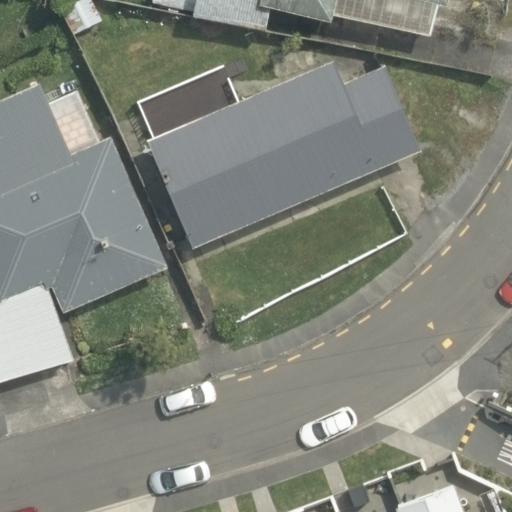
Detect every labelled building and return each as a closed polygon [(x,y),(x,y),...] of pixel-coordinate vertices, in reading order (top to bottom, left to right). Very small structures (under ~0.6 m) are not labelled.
[(200,0),(197,14),(268,29),(273,6),(264,3),(264,0),(200,0)] [(264,0),(264,3),(273,6),(331,20),(333,12),(435,37),(442,5),(449,7),(451,0),(264,0)] [(337,59),(148,138),(194,248),(424,151),(387,64),(346,81),(337,59)] [(51,287),(55,286),(66,311),(170,266),(112,136),(102,140),(79,87),(51,99),(43,79),(0,97),(0,300),(46,281),(49,288),(51,287)] [(0,300),(0,383),(76,359),(51,287),(49,288),(46,281),(0,300)] [(393,505),(395,511),(463,511),(451,483),(393,505)]
